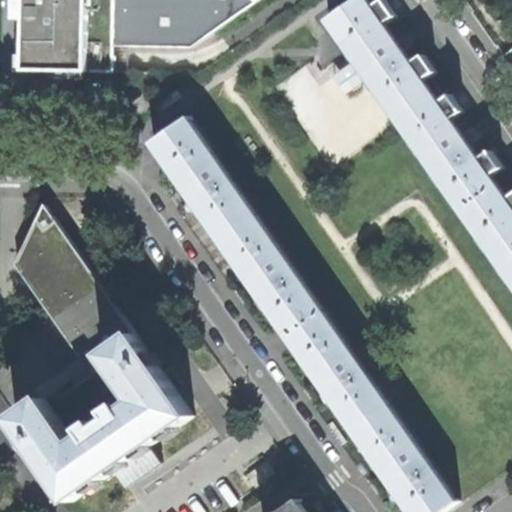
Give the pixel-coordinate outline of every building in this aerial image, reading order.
[(25,67),(114,69),(114,44),(115,0),(27,0),(25,67)] [(115,0),(114,44),(193,45),(256,0),(115,0)] [(331,26),(334,24),(400,117),(431,95),(424,84),(436,76),(424,59),(412,67),(403,54),(406,52),(401,44),(396,37),(392,40),(385,29),(397,20),(385,3),(373,12),(366,1),(367,0),(362,0),(329,24),(331,26)] [(440,107),(431,95),(400,117),(466,212),(499,189),(492,179),(504,171),(492,154),(480,162),(470,149),(473,147),(469,141),(465,136),(462,138),(452,124),(464,115),(452,98),(440,107)] [(193,194),(225,240),(257,217),(191,123),(193,122),(192,120),(155,146),(156,147),(159,146),(193,194)] [(511,199),(508,203),(499,189),(466,212),(511,276),(511,199)] [(77,343),(87,358),(95,353),(106,368),(111,364),(107,357),(137,336),(50,206),(22,266),(77,343)] [(259,288),(291,335),(323,312),(257,217),(225,240),(259,288)] [(327,386),(358,430),(390,407),(323,312),(291,335),(327,386)] [(15,420),(73,504),(137,459),(196,418),(137,336),(107,357),(111,364),(106,368),(50,407),(45,400),(15,420)] [(40,391),(45,400),(50,407),(106,368),(95,353),(87,358),(40,391)] [(444,511),(460,501),(459,499),(456,501),(390,407),(358,430),(394,480),(416,511),(444,511)] [(305,511),(300,504),(302,502),(301,500),(284,511),(305,511)]
